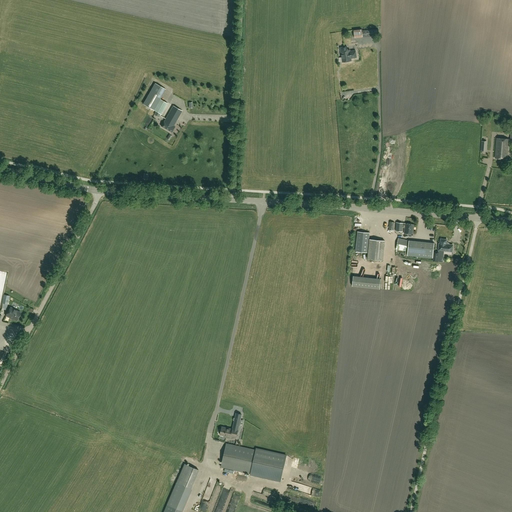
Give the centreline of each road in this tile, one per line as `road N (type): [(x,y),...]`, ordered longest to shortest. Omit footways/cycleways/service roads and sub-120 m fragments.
road 1 (tertiary): [(511,220),(99,192)]
road 2 (unclassified): [(0,385),(99,192)]
road 3 (track): [(234,190),(242,0)]
